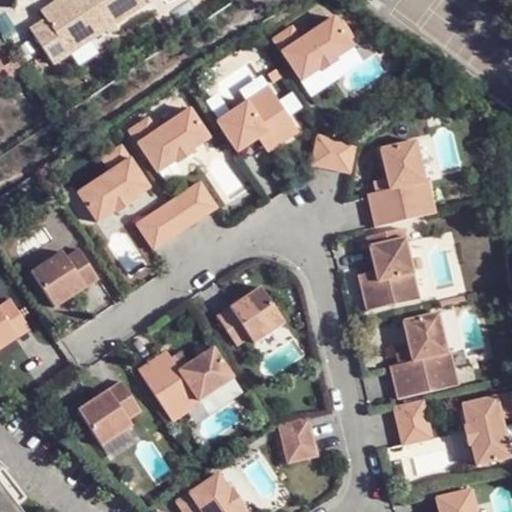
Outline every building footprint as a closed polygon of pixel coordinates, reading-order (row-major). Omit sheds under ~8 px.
[(120,9),(126,20),(145,7),(140,0),(62,0),(51,8),(55,16),(38,29),(60,64),(82,49),(76,39),(120,9)] [(82,49),(126,20),(120,9),(76,39),(82,49)] [(293,21),(274,34),(301,76),(320,63),(322,66),(337,56),(336,53),(354,41),(334,12),(301,34),(293,21)] [(215,118),(235,149),(256,135),(265,129),(274,143),(297,128),(268,84),(215,118)] [(178,97),(149,114),(155,125),(184,108),(178,97)] [(149,117),(129,130),(157,172),(176,160),(177,162),(193,152),(192,149),(209,138),(191,108),(157,130),(149,117)] [(265,129),(256,135),(265,149),(274,143),(265,129)] [(326,133),(317,131),(312,162),(319,164),(326,133)] [(340,137),(326,133),(319,164),(334,167),(340,137)] [(356,141),(340,137),(334,167),(348,170),(356,141)] [(415,139),(379,147),(388,187),(376,190),(367,191),(375,225),(434,211),(427,178),(424,179),(415,139)] [(118,141),(100,154),(108,167),(75,189),(94,218),(112,206),(114,209),(129,198),(128,196),(146,183),(118,141)] [(386,175),(373,178),(376,190),(388,187),(386,175)] [(197,178),(185,186),(201,212),(214,203),(197,178)] [(185,186),(172,195),(188,220),(201,212),(185,186)] [(172,195),(165,199),(183,224),(188,220),(172,195)] [(165,199),(159,203),(175,228),(183,224),(165,199)] [(175,228),(159,203),(146,212),(163,237),(175,228)] [(163,237),(146,212),(133,220),(150,245),(163,237)] [(405,237),(369,245),(375,270),(377,280),(361,284),(367,311),(419,299),(405,237)] [(27,267),(30,273),(49,303),(94,274),(75,245),(62,253),(58,247),(27,267)] [(377,280),(375,270),(358,274),(361,284),(377,280)] [(281,322),(277,315),(258,286),(213,316),(233,344),(246,336),(250,342),(281,322)] [(0,341),(24,325),(4,296),(0,298),(0,341)] [(437,313),(402,320),(411,360),(398,363),(389,365),(397,399),(457,385),(449,352),(446,352),(437,313)] [(229,376),(209,346),(184,362),(174,368),(167,357),(162,350),(134,368),(167,420),(196,401),(194,398),(229,376)] [(408,349),(396,352),(398,363),(411,360),(408,349)] [(177,351),(167,357),(174,368),(184,362),(177,351)] [(136,409),(117,379),(73,409),(96,443),(127,424),(123,418),(136,409)] [(511,417),(511,404),(510,394),(460,405),(465,427),(462,427),(467,446),(469,446),(474,467),(508,459),(500,420),(511,417)] [(422,402),(393,409),(394,416),(423,409),(422,402)] [(423,409),(394,416),(397,432),(427,425),(423,409)] [(306,420),(276,426),(278,434),(308,428),(306,420)] [(427,425),(397,432),(400,446),(430,439),(427,425)] [(308,428),(278,434),(281,448),(311,442),(308,428)] [(281,448),(284,463),(314,457),(311,442),(281,448)] [(170,502),(176,511),(236,511),(235,508),(237,507),(227,491),(224,493),(212,474),(170,502)] [(0,511),(14,511),(9,504),(0,492),(0,511)] [(474,511),(470,492),(434,500),(436,511),(474,511)]
